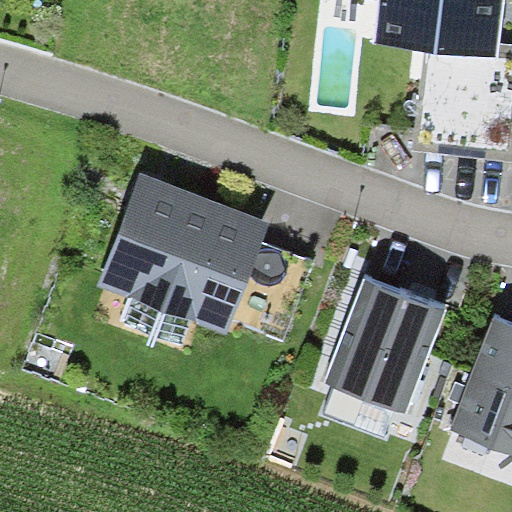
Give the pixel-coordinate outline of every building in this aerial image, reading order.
[(503,0),(378,0),(374,43),(425,50),(496,58),(498,43),(503,0)] [(511,44),(498,43),(496,58),(425,50),(414,150),(511,161),(511,44)] [(197,194),(141,172),(97,286),(130,298),(191,321),(226,334),(232,320),(262,241),(269,222),(197,194)] [(314,261),(262,241),(232,320),(284,340),(314,261)] [(404,290),(364,276),(324,383),(406,414),(446,306),(404,290)] [(191,321),(130,298),(120,322),(182,345),(191,321)] [(511,326),(492,319),(451,431),(511,453),(511,326)]
